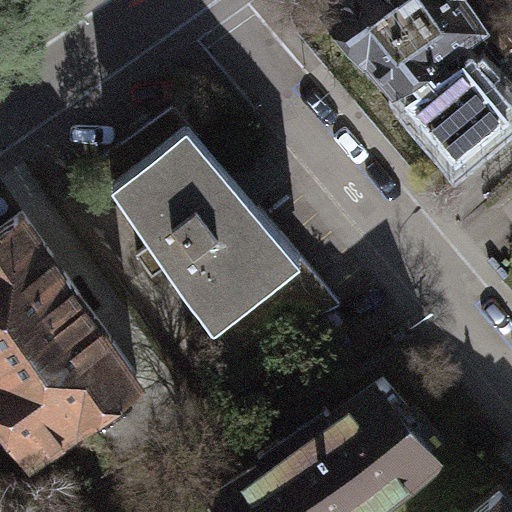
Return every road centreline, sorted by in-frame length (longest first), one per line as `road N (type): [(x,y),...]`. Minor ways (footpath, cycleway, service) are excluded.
road 1 (residential): [(197,0),(511,366)]
road 2 (secondary): [(159,0),(0,113)]
